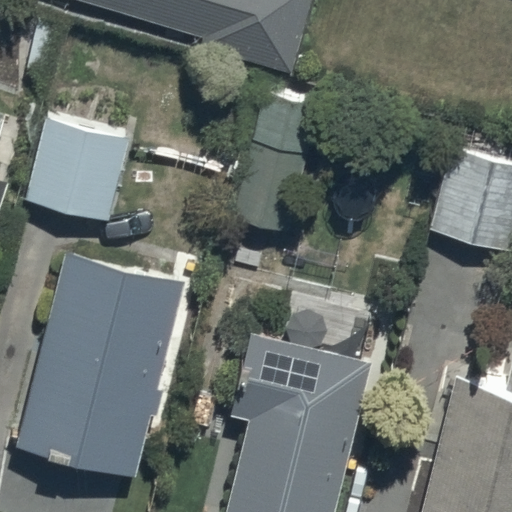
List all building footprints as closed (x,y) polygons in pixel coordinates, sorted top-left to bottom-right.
[(154,0),(206,14),(202,29),(293,54),(307,0),(154,0)] [(321,81),(266,68),(236,201),(290,213),(321,81)] [(128,115),(44,96),(25,182),(109,201),(128,115)] [(511,139),(453,124),(429,213),(511,235),(511,139)] [(0,196),(12,160),(0,155),(0,196)] [(186,255),(66,225),(16,423),(137,453),(186,255)] [(331,511),(372,334),(253,307),(234,389),(248,392),(220,511),(331,511)] [(511,511),(511,340),(507,362),(454,350),(415,511),(511,511)]
